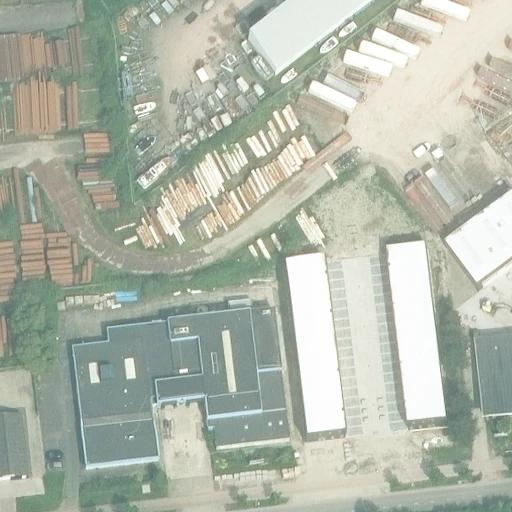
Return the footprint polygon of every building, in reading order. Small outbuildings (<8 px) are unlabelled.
[(300,0),(247,41),(273,76),(371,0),(300,0)] [(511,197),(444,247),(478,292),(511,266),(511,197)] [(426,248),(386,253),(408,431),(447,426),(426,248)] [(323,261),(283,265),(304,443),(344,439),(323,261)] [(283,266),(243,270),(265,448),(304,443),(283,266)] [(229,452),(208,275),(128,284),(149,462),(229,452)] [(92,288),(46,294),(67,472),(114,466),(92,288)] [(511,337),(476,341),(478,363),(485,422),(511,419),(511,337)] [(0,420),(0,480),(27,478),(20,418),(0,420)]
